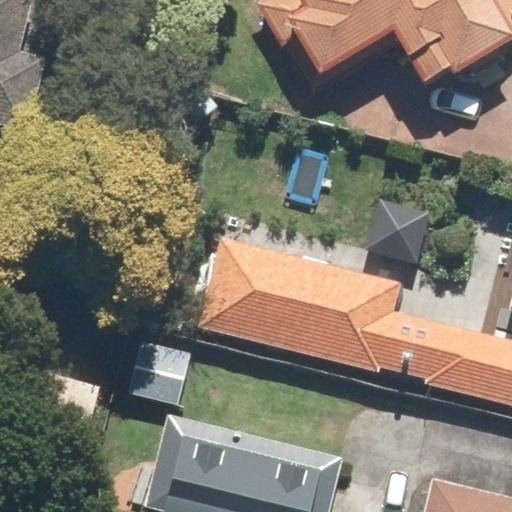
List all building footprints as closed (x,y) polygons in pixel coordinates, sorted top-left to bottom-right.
[(0,0),(0,135),(21,140),(37,72),(8,65),(21,0),(0,0)] [(288,88),(376,44),(407,97),(494,46),(466,0),(271,0),(250,11),(288,88)] [(211,247),(188,339),(511,417),(511,270),(500,320),(511,322),(511,348),(384,318),(391,290),(211,247)] [(165,426),(145,511),(332,511),(343,466),(165,426)] [(511,511),(511,505),(425,485),(418,511),(511,511)]
